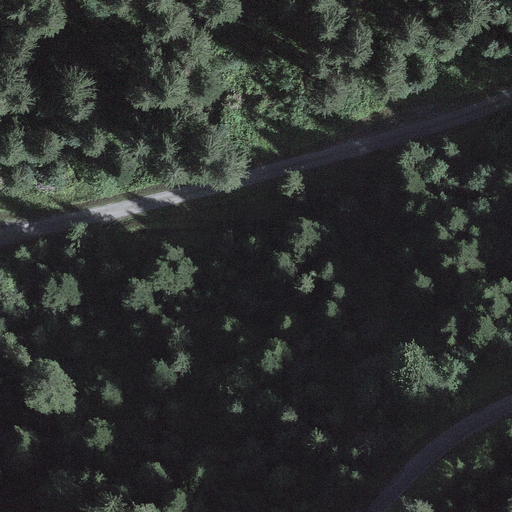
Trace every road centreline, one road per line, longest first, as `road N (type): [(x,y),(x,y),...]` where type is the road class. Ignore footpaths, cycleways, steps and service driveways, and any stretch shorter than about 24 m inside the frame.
road 1 (unclassified): [(0,238),(384,141),(511,94)]
road 2 (unclassified): [(511,401),(432,450),(374,511)]
